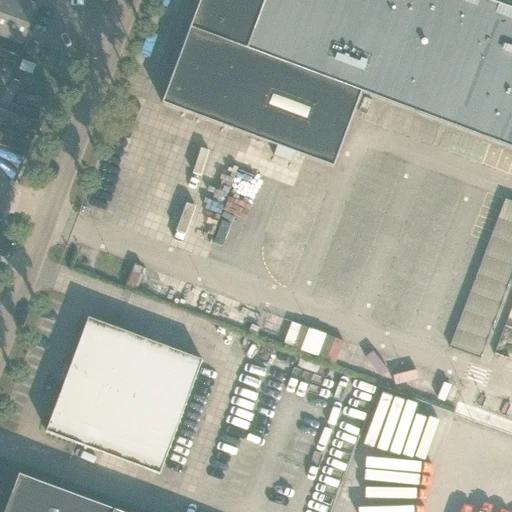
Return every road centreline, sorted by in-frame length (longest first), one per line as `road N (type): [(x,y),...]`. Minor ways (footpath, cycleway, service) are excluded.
road 1 (unknown): [(288,300),(363,144),(404,139),(460,166),(483,189),(481,210),(410,348)]
road 2 (unclassified): [(0,339),(126,0)]
road 3 (unknown): [(288,300),(410,348)]
